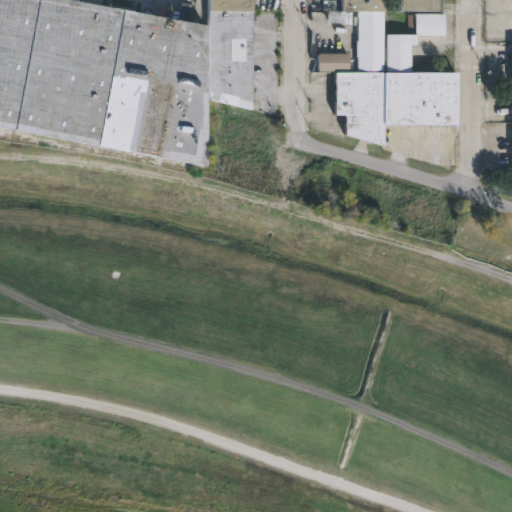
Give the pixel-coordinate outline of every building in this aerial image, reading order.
[(204,166),(0,127),(0,0),(78,0),(205,24),(205,98),(204,166)] [(205,98),(205,24),(205,0),(250,0),(250,108),(205,98)] [(338,10),(338,0),(381,0),(381,10),(382,10),(382,42),(382,71),(356,71),(356,59),(354,59),(354,40),(356,40),(356,10),(344,10),(338,10)] [(437,0),(437,9),(395,9),(395,0),(437,0)] [(344,10),(344,22),(326,22),(326,10),(338,10),(344,10)] [(415,34),(407,34),(407,14),(414,14),(414,12),(442,12),(442,35),(415,35),(415,34)] [(409,42),(409,71),(384,71),(384,42),(384,34),(407,34),(415,34),(415,35),(415,42),(409,42)] [(346,70),(316,71),(316,52),(347,52),(347,70),(346,70)] [(382,145),(342,134),(342,114),(333,114),(333,71),(356,71),(382,71),(384,71),(409,71),(453,72),(452,124),(382,124),(382,145)]
